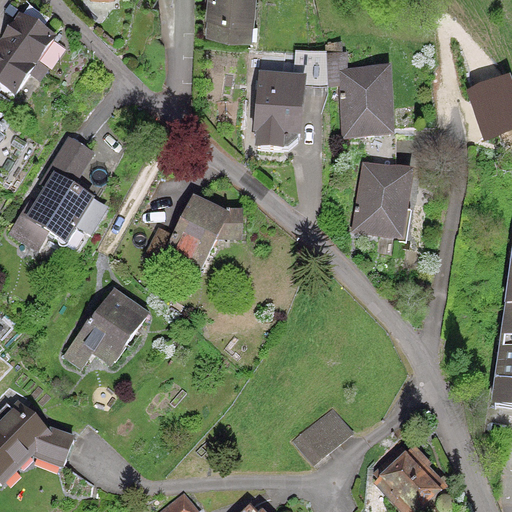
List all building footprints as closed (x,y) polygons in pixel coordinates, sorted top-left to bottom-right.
[(250,0),(208,0),(207,31),(249,33),(250,0)] [(0,48),(0,84),(17,97),(54,44),(21,20),(12,33),(0,48)] [(386,70),(340,72),(343,139),(389,137),(386,70)] [(511,78),(510,73),(466,89),(484,140),(511,130),(511,78)] [(298,82),(248,78),(243,147),(294,150),(298,82)] [(411,169),(365,164),(358,230),(404,235),(411,169)] [(55,173),(29,216),(66,238),(92,196),(55,173)] [(186,198),(158,261),(194,277),(222,214),(186,198)] [(511,231),(503,231),(492,313),(496,314),(511,315),(511,231)] [(114,290),(66,356),(80,367),(92,351),(110,364),(147,313),(114,290)] [(511,315),(496,314),(484,413),(511,416),(511,315)] [(45,433),(15,409),(0,423),(0,480),(2,482),(29,457),(60,465),(69,439),(45,433)] [(298,442),(313,460),(347,431),(331,413),(298,442)] [(430,477),(410,454),(378,483),(403,511),(417,511),(434,497),(422,485),(430,477)] [(194,511),(183,499),(168,511),(194,511)]
